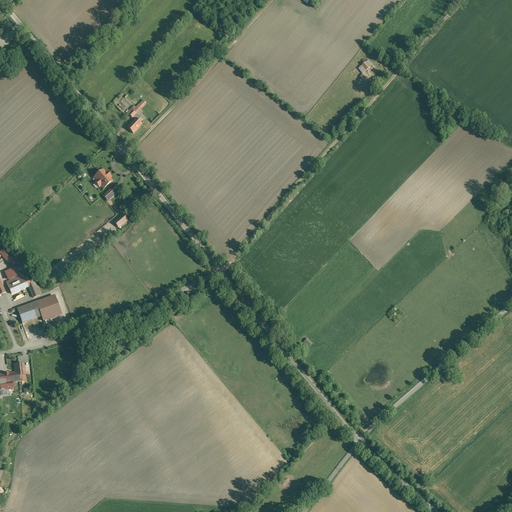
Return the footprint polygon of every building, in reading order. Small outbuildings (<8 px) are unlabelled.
[(134,106),(127,113),(132,118),(146,103),(143,100),(136,108),(134,106)] [(136,119),(127,128),(133,134),(142,124),(136,119)] [(103,171),(94,178),(97,181),(95,183),(99,188),(101,186),(103,189),(112,182),(109,179),(111,178),(107,173),(106,174),(103,171)] [(110,191),(103,196),(107,202),(114,196),(110,191)] [(123,215),(114,223),(118,228),(128,220),(123,215)] [(6,247),(0,251),(0,254),(9,265),(10,264),(12,266),(18,261),(6,247)] [(21,276),(6,283),(11,296),(26,289),(21,276)] [(35,279),(27,283),(33,298),(42,295),(35,279)] [(55,296),(37,303),(42,317),(43,321),(62,315),(55,296)] [(17,310),(22,323),(42,317),(37,303),(17,310)] [(302,343),(307,348),(311,343),(307,338),(302,343)] [(7,374),(9,389),(12,389),(12,382),(25,381),(24,372),(24,367),(23,364),(14,365),(15,374),(7,374)] [(0,390),(9,389),(7,374),(0,375),(0,390)]
